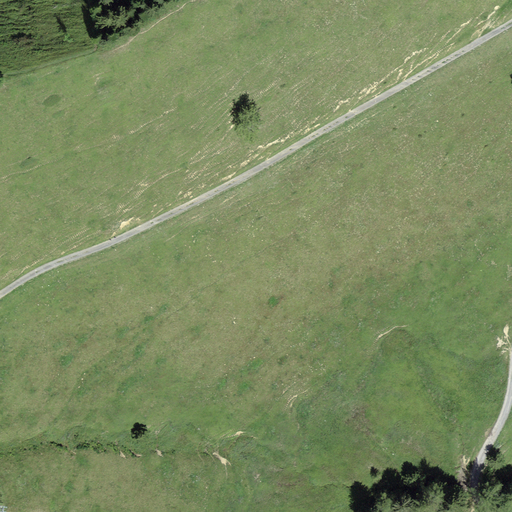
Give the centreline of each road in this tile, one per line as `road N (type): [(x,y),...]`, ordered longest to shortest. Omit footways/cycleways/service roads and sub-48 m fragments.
road 1 (unclassified): [(511,21),(235,180),(39,269),(0,295)]
road 2 (unclassified): [(484,511),(470,484),(511,385)]
